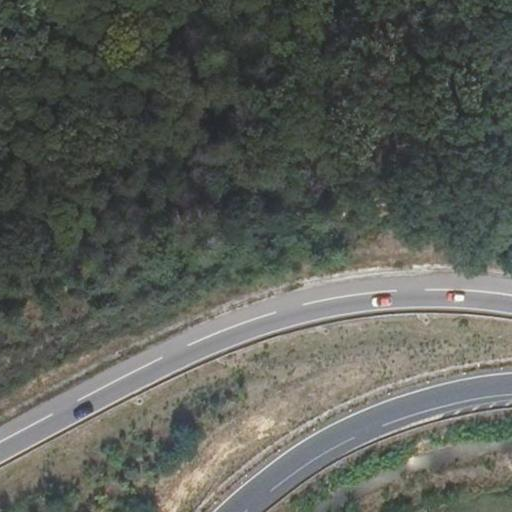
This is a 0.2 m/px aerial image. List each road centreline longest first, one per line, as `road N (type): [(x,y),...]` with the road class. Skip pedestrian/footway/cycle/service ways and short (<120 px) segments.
road 1 (trunk): [(511,306),(399,299),(253,328),(0,455)]
road 2 (trunk): [(232,511),(303,452),(372,415),(511,385)]
road 3 (track): [(442,0),(435,193)]
